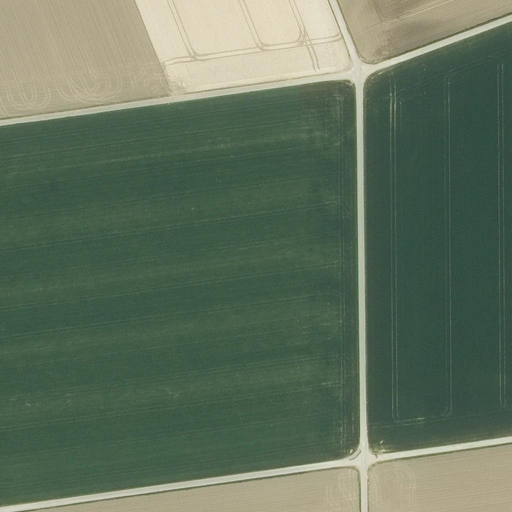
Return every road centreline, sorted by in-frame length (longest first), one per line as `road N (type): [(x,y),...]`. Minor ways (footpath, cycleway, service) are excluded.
road 1 (track): [(0,511),(511,439)]
road 2 (track): [(358,73),(363,511)]
road 3 (unclassified): [(358,73),(0,124)]
road 4 (unclassified): [(511,18),(358,73)]
